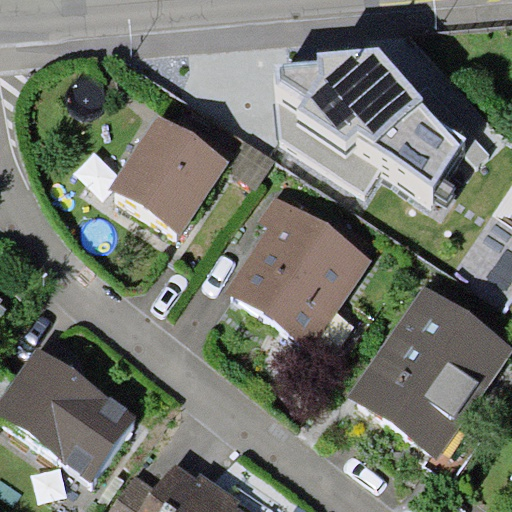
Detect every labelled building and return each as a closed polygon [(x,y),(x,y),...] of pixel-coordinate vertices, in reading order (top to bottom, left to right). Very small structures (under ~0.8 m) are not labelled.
[(411,211),(455,141),(365,85),(321,155),(411,211)] [(114,195),(178,236),(222,166),(158,126),(114,195)] [(316,341),(365,257),(278,206),(228,289),(316,341)] [(466,422),(508,350),(415,295),(349,409),(461,474),(485,433),(466,422)] [(63,456),(107,391),(41,347),(22,375),(4,362),(0,368),(0,428),(7,419),(63,456)] [(234,511),(172,468),(141,511),(234,511)]
